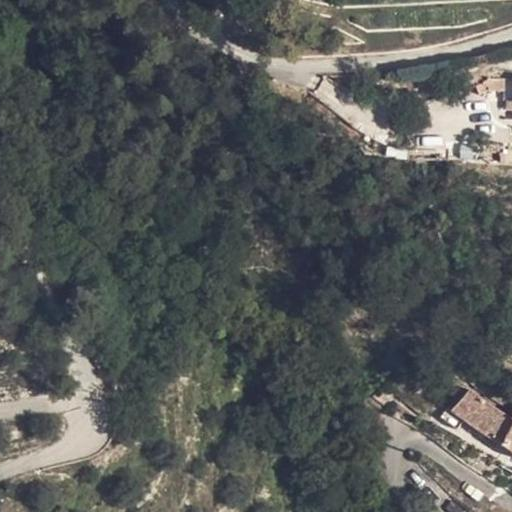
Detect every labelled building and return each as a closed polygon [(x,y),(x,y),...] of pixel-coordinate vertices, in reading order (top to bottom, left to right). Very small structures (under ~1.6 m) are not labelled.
[(511,90),(490,92),(490,97),(490,112),(490,125),(491,132),(511,131),(511,90)] [(490,97),(467,98),(467,107),(467,113),(477,113),(490,112),(490,97)] [(467,107),(467,98),(457,98),(456,107),(467,107)] [(490,112),(477,113),(477,125),(490,125),(490,112)] [(474,405),(465,396),(442,422),(452,431),(459,423),(493,448),(505,425),(487,415),(474,405)] [(493,448),(511,456),(511,409),(505,425),(493,448)]
